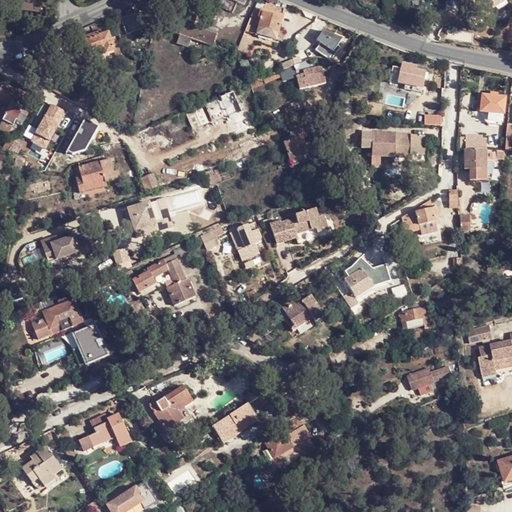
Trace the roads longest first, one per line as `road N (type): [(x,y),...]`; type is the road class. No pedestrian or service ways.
road 1 (residential): [(457,53),(446,184),(213,330),(41,401),(0,437)]
road 2 (residential): [(283,369),(227,341),(0,450)]
road 3 (tertiary): [(311,0),(457,53)]
road 4 (residential): [(122,0),(0,51)]
